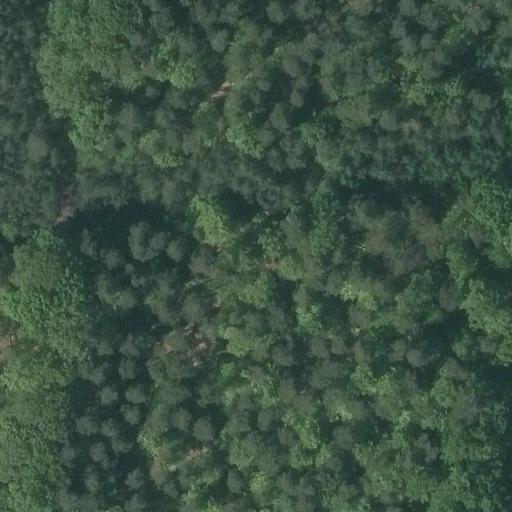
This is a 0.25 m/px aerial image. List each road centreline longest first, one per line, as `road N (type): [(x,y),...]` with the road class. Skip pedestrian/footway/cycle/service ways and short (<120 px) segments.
road 1 (track): [(101,0),(17,511)]
road 2 (track): [(44,345),(511,356)]
